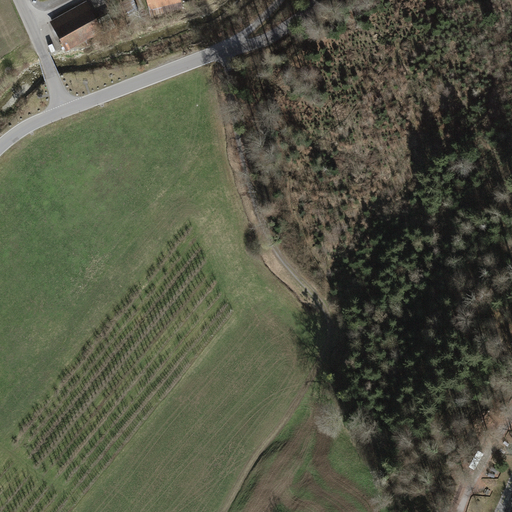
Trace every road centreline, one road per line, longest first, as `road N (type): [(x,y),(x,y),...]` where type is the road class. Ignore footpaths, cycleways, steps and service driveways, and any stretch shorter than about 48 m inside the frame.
road 1 (track): [(222,49),(263,228),(327,314),(330,338),(224,511)]
road 2 (unclassified): [(64,111),(287,27),(321,0)]
